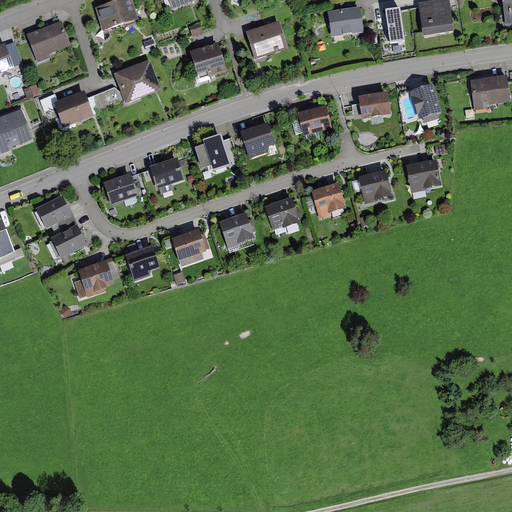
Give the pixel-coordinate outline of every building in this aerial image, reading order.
[(199,0),(168,0),(173,11),(199,0)] [(506,27),(511,25),(511,0),(502,2),(506,27)] [(132,1),(96,12),(103,34),(139,23),(132,1)] [(418,8),(423,40),(455,36),(450,3),(418,8)] [(328,16),(332,41),(364,36),(361,11),(328,16)] [(280,23),(247,34),(255,61),(289,50),(280,23)] [(51,60),(49,57),(71,48),(62,25),(27,39),(37,65),(51,60)] [(201,26),(191,30),(195,38),(204,34),(201,26)] [(219,46),(191,54),(197,77),(208,74),(209,78),(227,73),(219,46)] [(5,47),(0,49),(0,76),(14,71),(5,47)] [(115,79),(126,106),(162,92),(151,64),(115,79)] [(511,105),(508,80),(471,85),(474,114),(492,111),(492,107),(511,105)] [(414,93),(411,94),(419,122),(420,121),(429,119),(432,118),(441,115),(442,115),(434,87),(433,87),(424,90),(420,91),(414,93)] [(388,94),(358,100),(363,122),(392,116),(388,94)] [(64,131),(94,119),(84,95),(54,107),(64,131)] [(327,108),(298,116),(304,138),(309,136),(313,135),(323,133),(326,132),(331,131),(333,130),(327,108)] [(0,154),(1,156),(2,156),(10,153),(13,151),(12,149),(20,146),(32,142),(33,141),(22,112),(0,120),(0,154)] [(241,137),(250,161),(268,154),(269,150),(275,147),(274,142),(268,127),(241,137)] [(214,177),(232,171),(222,141),(203,147),(205,151),(195,154),(202,174),(211,170),(214,177)] [(174,192),(172,187),(185,183),(177,162),(150,172),(158,193),(159,192),(161,197),(174,192)] [(437,162),(406,169),(412,195),(442,188),(437,162)] [(386,173),(359,180),(365,205),(393,198),(386,173)] [(104,187),(111,208),(139,199),(131,178),(104,187)] [(339,186),(311,194),(319,219),(347,210),(339,186)] [(292,199),(265,209),(273,232),(300,222),(292,199)] [(36,213),(46,234),(73,220),(62,200),(36,213)] [(247,215),(220,225),(228,250),(255,240),(247,215)] [(0,267),(23,257),(21,252),(15,255),(2,225),(0,226),(0,267)] [(62,263),(87,250),(78,230),(52,243),(62,263)] [(199,232),(172,241),(179,263),(207,254),(199,232)] [(153,247),(125,257),(135,283),(150,278),(150,276),(149,273),(153,272),(160,269),(153,247)] [(107,263),(79,273),(83,285),(85,292),(88,299),(107,293),(106,288),(115,285),(114,282),(111,275),(107,263)]
